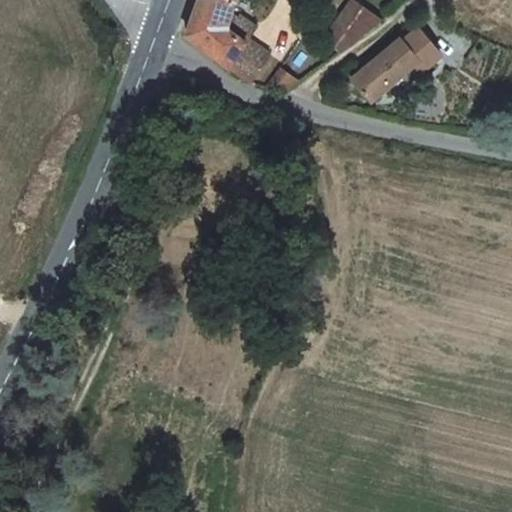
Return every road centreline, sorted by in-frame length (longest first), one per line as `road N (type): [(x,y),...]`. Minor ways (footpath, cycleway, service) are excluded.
road 1 (secondary): [(153,44),(49,306),(0,394)]
road 2 (residential): [(153,44),(286,104),(511,153)]
road 3 (track): [(424,0),(286,104)]
